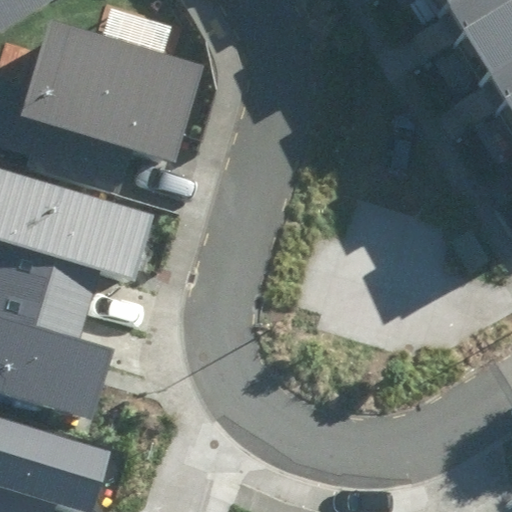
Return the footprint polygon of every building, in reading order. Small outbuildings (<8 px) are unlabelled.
[(0,0),(0,25),(40,0),(0,0)] [(432,0),(438,10),(454,0),(432,0)] [(511,0),(454,0),(438,10),(482,80),(511,61),(511,0)] [(0,141),(29,149),(25,164),(119,190),(129,153),(170,165),(199,63),(47,20),(28,85),(0,77),(0,141)] [(511,61),(482,80),(511,129),(511,61)] [(0,386),(91,414),(111,351),(76,341),(98,269),(130,278),(148,218),(0,173),(0,386)] [(0,419),(0,487),(83,511),(92,511),(110,452),(0,419)]
